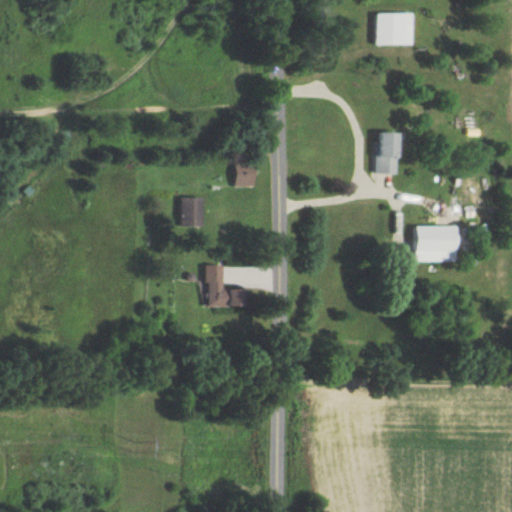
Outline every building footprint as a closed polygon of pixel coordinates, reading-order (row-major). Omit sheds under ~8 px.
[(370,45),(407,45),(407,14),(370,14),(370,45)] [(369,174),(389,174),(389,132),(369,132),(369,174)] [(248,162),(228,162),(228,186),(248,186),(248,162)] [(174,227),(196,227),(196,198),(174,198),(174,227)] [(449,261),(449,226),(410,226),(410,261),(449,261)] [(216,265),(199,265),(199,307),(234,307),(234,290),(216,290),(216,265)]
